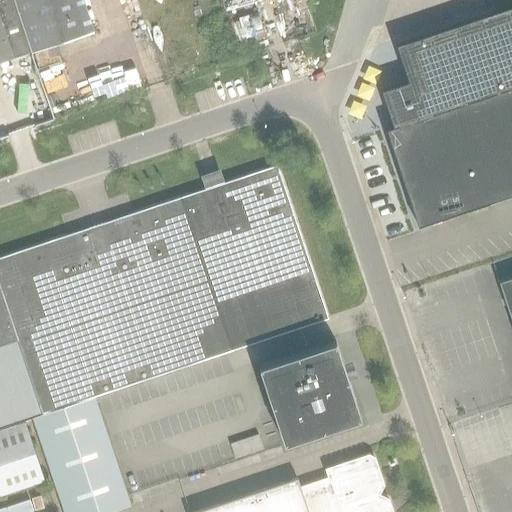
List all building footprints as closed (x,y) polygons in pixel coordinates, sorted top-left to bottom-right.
[(14,0),(0,0),(0,61),(31,50),(14,0)] [(14,0),(31,50),(92,30),(82,0),(14,0)] [(249,0),(221,0),(224,8),(249,0)] [(408,80),(381,89),(394,126),(386,129),(418,226),(487,203),(509,196),(511,194),(511,6),(399,44),(396,45),(408,80)] [(0,427),(43,413),(94,396),(96,395),(127,384),(226,352),(298,329),(328,318),(277,165),(219,184),(208,188),(198,191),(127,214),(0,257),(0,427)] [(511,277),(498,282),(511,322),(511,277)] [(361,418),(346,374),(335,341),(258,367),(284,444),(361,418)] [(43,414),(33,418),(65,511),(110,511),(130,505),(126,491),(94,396),(43,413),(43,414)] [(0,494),(45,480),(26,422),(0,430),(0,494)] [(258,434),(230,444),(235,459),(263,449),(258,434)] [(392,511),(388,500),(378,495),(383,485),(374,458),(369,455),(341,465),(346,480),(302,494),(297,479),(197,511),(392,511)]
